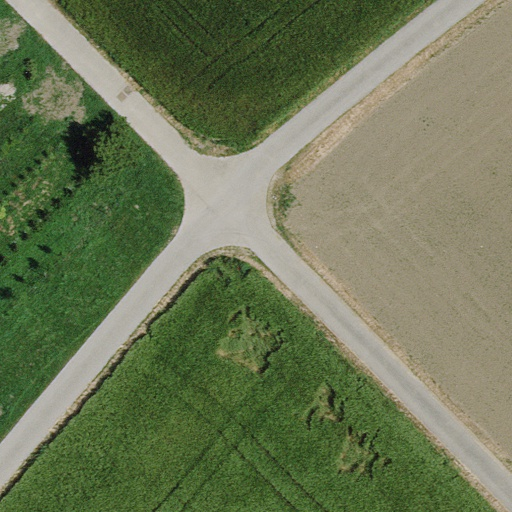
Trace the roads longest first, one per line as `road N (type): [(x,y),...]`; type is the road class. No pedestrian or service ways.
road 1 (track): [(511,491),(29,0)]
road 2 (track): [(0,473),(272,153),(464,0)]
